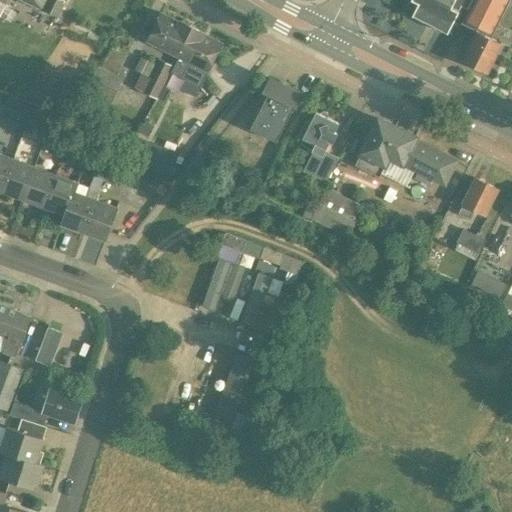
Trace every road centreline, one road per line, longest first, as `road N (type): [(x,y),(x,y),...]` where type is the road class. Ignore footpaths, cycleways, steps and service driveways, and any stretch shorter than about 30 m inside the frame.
road 1 (residential): [(65,511),(125,310)]
road 2 (secondary): [(511,126),(325,39)]
road 3 (residential): [(125,310),(143,306),(257,346)]
road 4 (residential): [(125,310),(105,292),(0,253)]
